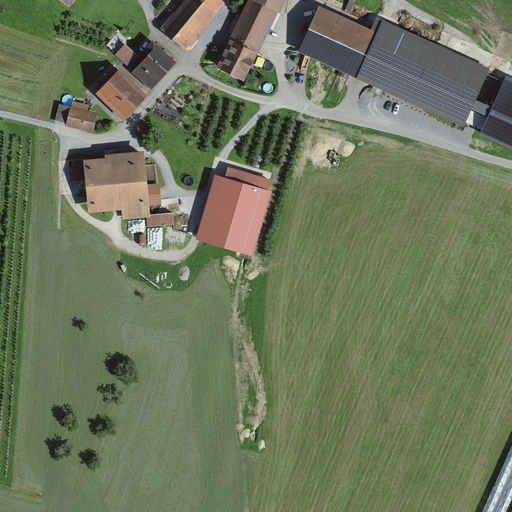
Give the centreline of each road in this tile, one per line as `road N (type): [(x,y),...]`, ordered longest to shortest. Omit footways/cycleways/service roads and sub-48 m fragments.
road 1 (unclassified): [(65,131),(118,136),(183,69),(245,96),(511,165)]
road 2 (track): [(330,511),(458,151)]
road 3 (track): [(119,212),(111,225),(97,224),(69,199),(65,131)]
road 4 (unknown): [(345,116),(387,24),(408,0)]
